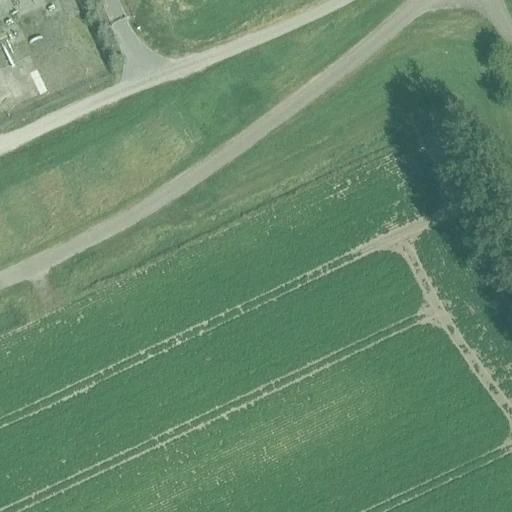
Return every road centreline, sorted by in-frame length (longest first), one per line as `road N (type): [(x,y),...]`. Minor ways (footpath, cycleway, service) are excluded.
road 1 (unclassified): [(427,0),(142,213),(0,281)]
road 2 (unclassified): [(144,81),(320,0)]
road 3 (unclassified): [(144,81),(0,146)]
